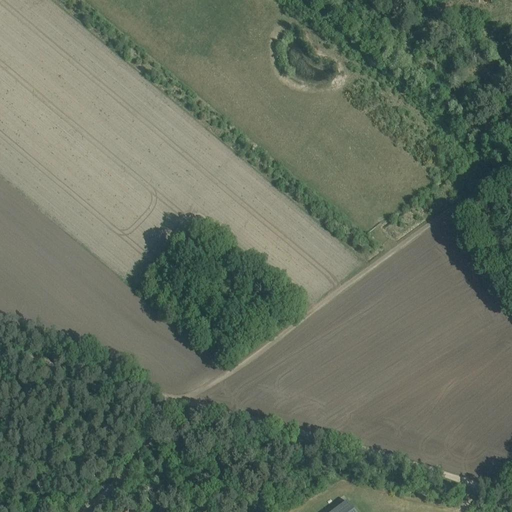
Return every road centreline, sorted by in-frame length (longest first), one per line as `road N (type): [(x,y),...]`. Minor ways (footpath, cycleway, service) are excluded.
road 1 (track): [(180,398),(511,175)]
road 2 (track): [(180,398),(511,494)]
road 3 (track): [(0,350),(180,398)]
road 4 (track): [(77,511),(152,391)]
